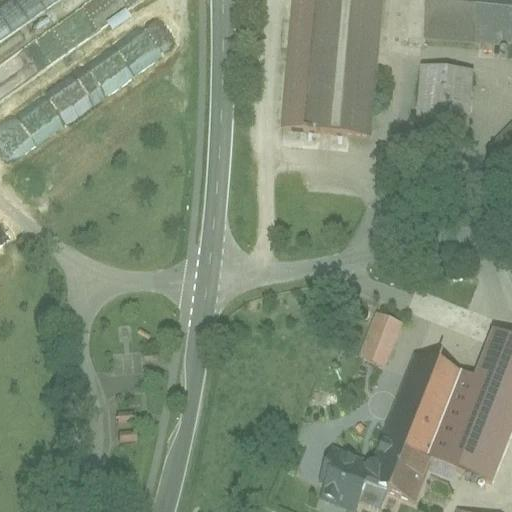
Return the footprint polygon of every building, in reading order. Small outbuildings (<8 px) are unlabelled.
[(247,39),(239,165),(284,168),(287,132),(369,138),(378,0),(284,0),(282,42),(247,39)] [(511,0),(428,0),(427,38),(511,40),(511,0)] [(415,71),(414,131),(470,132),(471,72),(415,71)] [(511,134),(491,157),(511,175),(511,134)] [(373,315),(358,358),(393,371),(409,328),(373,315)] [(414,508),(433,464),(494,489),(511,445),(511,341),(510,340),(489,390),(417,360),(370,471),(333,456),(320,486),(326,488),(321,501),(346,511),(350,511),(354,504),(373,511),(380,511),(387,497),(414,508)]
